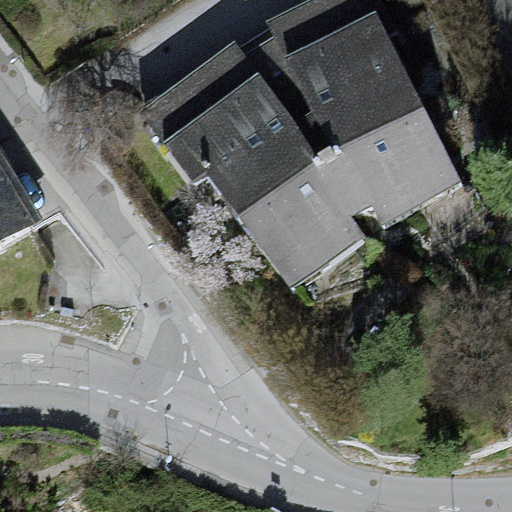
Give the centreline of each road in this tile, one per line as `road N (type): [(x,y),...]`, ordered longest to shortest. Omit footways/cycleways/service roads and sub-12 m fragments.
road 1 (residential): [(195,425),(192,358),(169,305),(0,86)]
road 2 (unclassified): [(511,498),(356,491),(195,425)]
road 3 (unclassified): [(195,425),(77,386),(0,381)]
